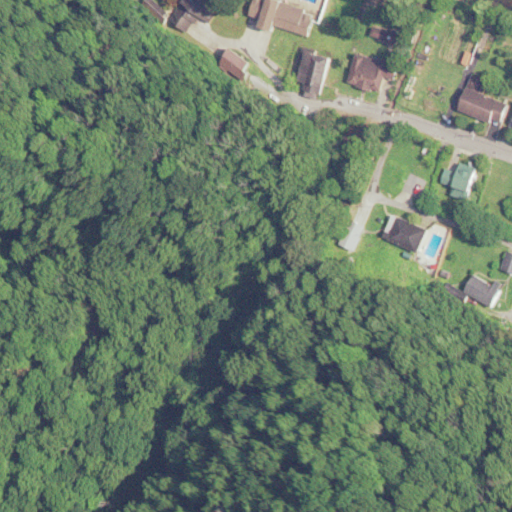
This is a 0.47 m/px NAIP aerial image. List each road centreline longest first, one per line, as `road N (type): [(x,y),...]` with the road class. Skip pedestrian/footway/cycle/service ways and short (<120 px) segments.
road 1 (residential): [(511,151),(330,99)]
road 2 (residential): [(391,199),(511,240)]
